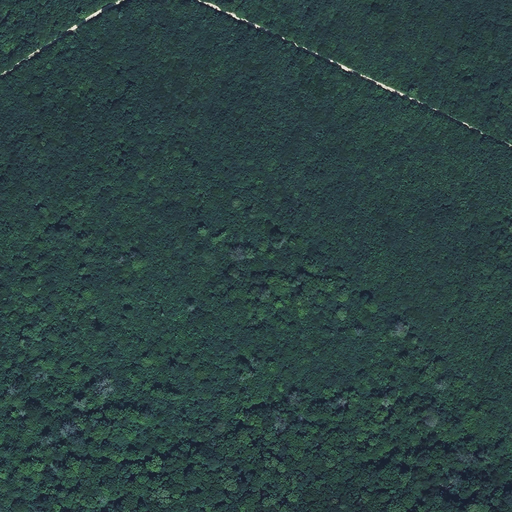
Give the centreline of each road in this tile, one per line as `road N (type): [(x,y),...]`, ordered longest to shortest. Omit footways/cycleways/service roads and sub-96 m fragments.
road 1 (track): [(194,0),(511,147)]
road 2 (track): [(0,78),(126,0)]
